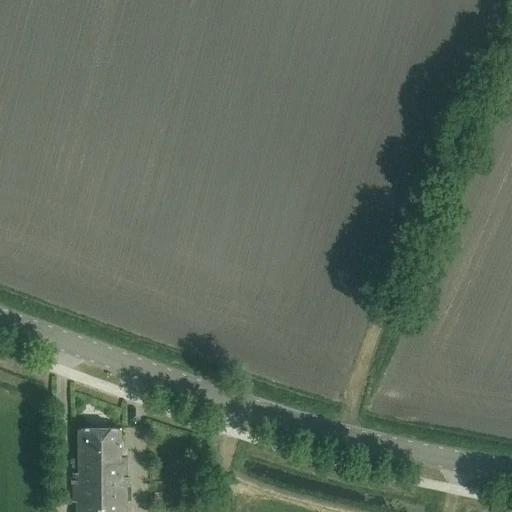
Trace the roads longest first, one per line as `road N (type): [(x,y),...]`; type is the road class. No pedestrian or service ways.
road 1 (secondary): [(511,472),(292,422),(0,317)]
road 2 (track): [(342,435),(511,36)]
